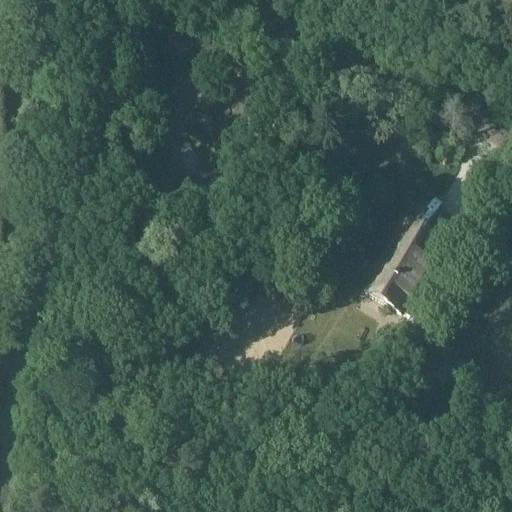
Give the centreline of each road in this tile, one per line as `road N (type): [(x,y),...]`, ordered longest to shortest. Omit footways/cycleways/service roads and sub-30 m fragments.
road 1 (unclassified): [(3,511),(12,386),(82,151),(111,0)]
road 2 (unclassified): [(511,133),(257,0)]
